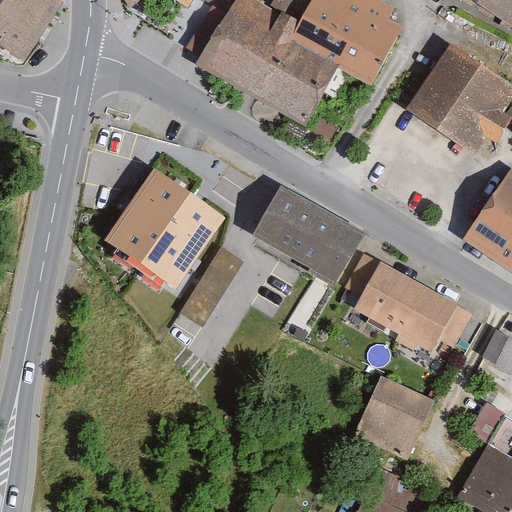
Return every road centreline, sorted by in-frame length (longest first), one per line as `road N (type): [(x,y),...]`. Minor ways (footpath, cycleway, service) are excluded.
road 1 (residential): [(84,53),(120,63),(511,298)]
road 2 (secondary): [(74,102),(0,484)]
